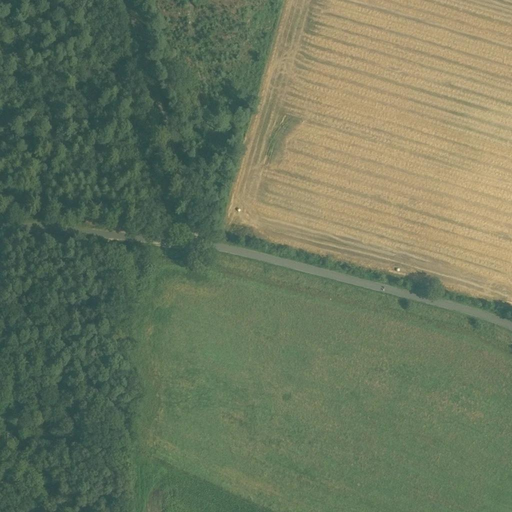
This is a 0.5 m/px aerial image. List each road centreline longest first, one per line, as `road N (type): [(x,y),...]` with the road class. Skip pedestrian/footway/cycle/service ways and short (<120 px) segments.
road 1 (unclassified): [(511,328),(212,246),(0,223)]
road 2 (track): [(127,0),(192,244)]
